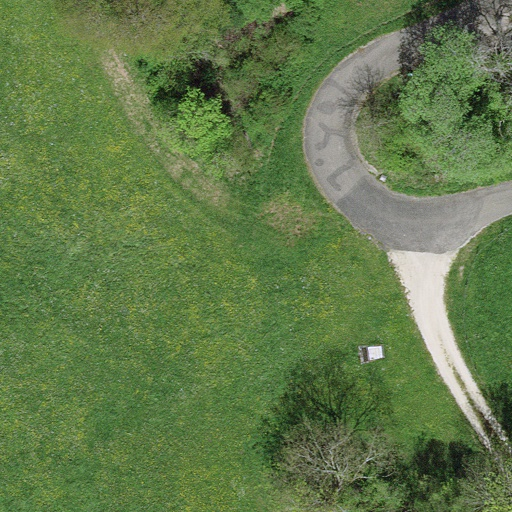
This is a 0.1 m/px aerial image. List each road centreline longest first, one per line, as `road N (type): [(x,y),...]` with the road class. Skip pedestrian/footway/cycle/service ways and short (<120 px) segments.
road 1 (track): [(498,0),(374,59),(332,101),(330,155),(349,186),(419,225)]
road 2 (track): [(419,225),(420,280),(456,384),(511,467)]
